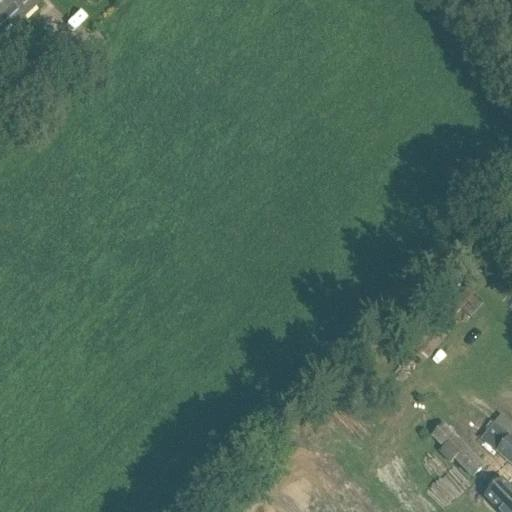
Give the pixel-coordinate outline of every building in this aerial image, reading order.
[(2,0),(0,0),(0,35),(0,36),(11,26),(20,19),(2,0)] [(2,0),(20,19),(22,21),(38,7),(36,4),(32,0),(2,0)] [(60,48),(42,65),(61,85),(79,68),(60,48)] [(481,441),(496,453),(511,466),(511,437),(511,438),(494,423),(481,441)] [(450,465),(454,461),(468,448),(445,424),(430,437),(443,450),(439,453),(450,465)] [(468,448),(454,461),(471,480),(485,466),(468,448)] [(292,479),(297,484),(306,475),(300,470),(292,479)] [(511,511),(511,489),(504,481),(486,499),(498,511),(511,511)] [(256,507),(261,511),(277,511),(287,501),(272,489),(256,507)]
